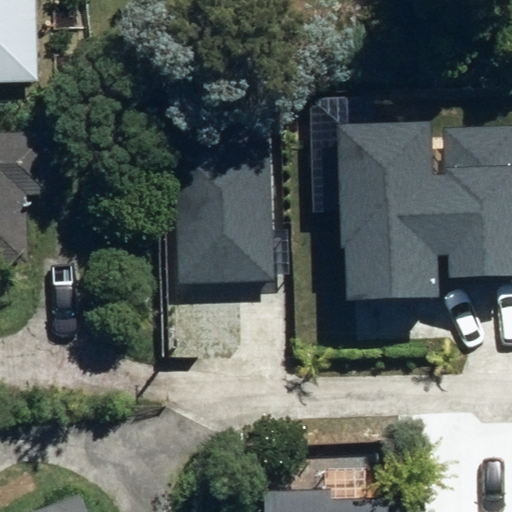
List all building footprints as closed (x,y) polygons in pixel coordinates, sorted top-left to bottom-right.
[(0,0),(0,82),(48,81),(46,0),(0,0)] [(446,288),(444,125),(358,127),(361,289),(446,288)] [(62,134),(0,135),(0,306),(8,306),(7,263),(42,262),(40,195),(63,194),(62,134)] [(491,199),(461,199),(462,274),(511,273),(511,163),(490,163),(491,199)] [(106,511),(98,491),(46,511),(106,511)] [(394,511),(394,496),(279,496),(279,511),(394,511)]
